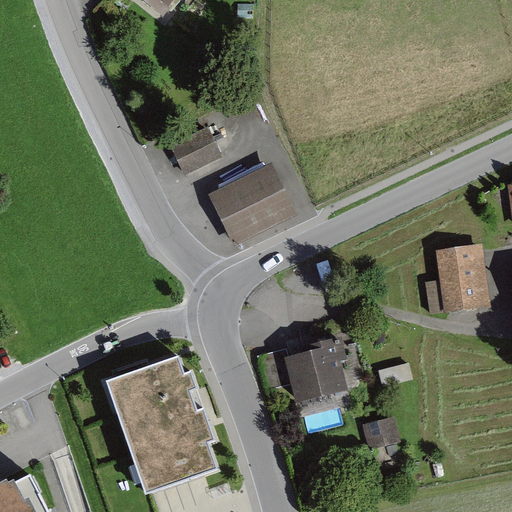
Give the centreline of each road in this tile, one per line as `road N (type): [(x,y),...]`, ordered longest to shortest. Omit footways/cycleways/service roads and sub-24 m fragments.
road 1 (unclassified): [(60,0),(166,231),(229,289)]
road 2 (unclassified): [(229,289),(511,148)]
road 3 (track): [(220,321),(325,302),(511,334)]
road 4 (unclassified): [(0,397),(142,329),(220,321)]
road 5 (unclassified): [(220,321),(280,511)]
